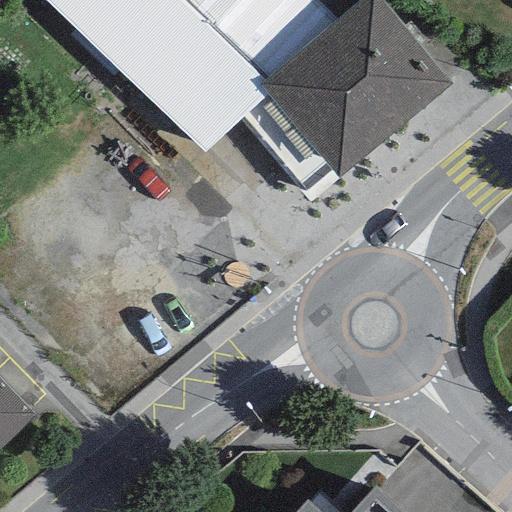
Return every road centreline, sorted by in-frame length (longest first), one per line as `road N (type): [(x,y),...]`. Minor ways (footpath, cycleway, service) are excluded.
road 1 (residential): [(73,511),(247,378),(373,325)]
road 2 (residential): [(373,325),(442,210),(511,142)]
road 3 (residential): [(511,471),(373,325)]
